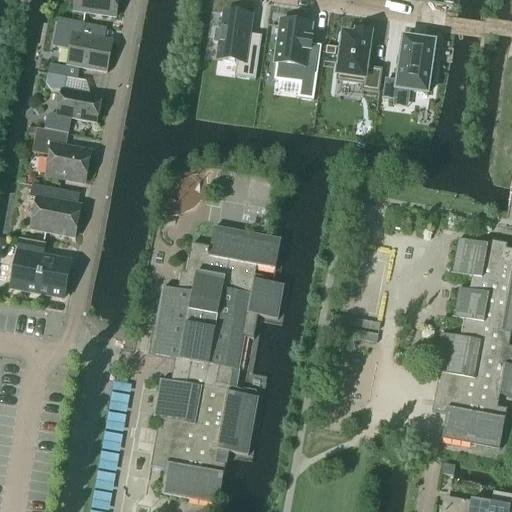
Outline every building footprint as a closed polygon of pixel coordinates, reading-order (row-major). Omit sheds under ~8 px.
[(75,0),(74,13),(117,19),(119,0),(75,0)] [(215,31),(213,46),(219,47),(217,63),(236,65),(234,80),(255,83),(260,45),(248,44),(252,19),(224,15),(221,32),(215,31)] [(54,50),(70,53),(67,68),(107,76),(113,45),(84,39),(86,28),(59,22),(54,50)] [(276,66),(274,83),(300,86),(298,101),(313,103),(320,54),(310,53),(311,47),(311,42),(310,41),(312,28),(280,23),(274,66),(276,66)] [(343,36),(336,83),(363,87),(362,93),(379,95),(382,72),(366,69),(371,36),(356,34),(355,38),(343,36)] [(386,82),(383,100),(395,102),(397,92),(427,96),(428,87),(431,87),(435,65),(431,65),(434,45),(403,40),(397,84),(386,82)] [(327,49),(326,56),(336,58),(337,50),(327,49)] [(57,119),(97,127),(101,101),(64,93),(66,80),(49,77),(47,87),(51,93),(62,95),(57,119)] [(46,178),(85,186),(91,156),(66,152),(68,138),(37,132),(32,155),(50,159),(46,178)] [(30,232),(75,241),(80,209),(58,205),(60,193),(32,188),(30,200),(36,201),(30,232)] [(179,387),(158,383),(158,384),(159,384),(152,421),(151,422),(162,424),(160,434),(170,436),(169,444),(164,443),(163,443),(164,445),(161,457),(152,456),(149,471),(163,473),(159,498),(160,498),(160,497),(215,507),(215,508),(217,508),(226,455),(246,459),(247,458),(245,457),(255,402),(257,402),(257,401),(228,395),(232,373),(238,374),(238,373),(236,372),(242,341),(252,343),(252,341),(251,341),(255,319),(276,323),(276,322),(275,321),(280,290),(281,289),(282,288),(271,286),(252,283),(254,270),(274,273),(280,242),(278,242),(278,243),(263,241),(213,231),(213,230),(212,230),(209,250),(190,247),(188,260),(186,261),(187,263),(184,276),(180,275),(177,294),(161,291),(161,292),(162,292),(150,356),(149,356),(149,358),(178,363),(176,377),(181,378),(179,387)] [(440,338),(434,374),(432,374),(432,375),(447,378),(446,387),(441,386),(439,400),(434,399),(431,414),(445,417),(441,442),(442,442),(442,441),(497,451),(497,453),(498,453),(506,412),(496,410),(499,398),(511,400),(511,349),(508,349),(510,336),(511,336),(511,252),(505,251),(506,246),(488,243),(488,248),(457,242),(457,243),(458,244),(452,276),(450,275),(450,277),(470,280),(468,293),(457,291),(457,292),(458,293),(453,319),(452,319),(452,321),(463,323),(459,340),(439,337),(439,338),(440,338)] [(11,292),(62,302),(69,266),(41,260),(44,247),(21,243),(11,292)] [(444,467),(442,477),(452,479),(454,469),(444,467)] [(490,509),(489,511),(511,511),(511,502),(502,501),(500,511),(490,509)] [(444,511),(489,511),(490,509),(446,502),(444,511)]
